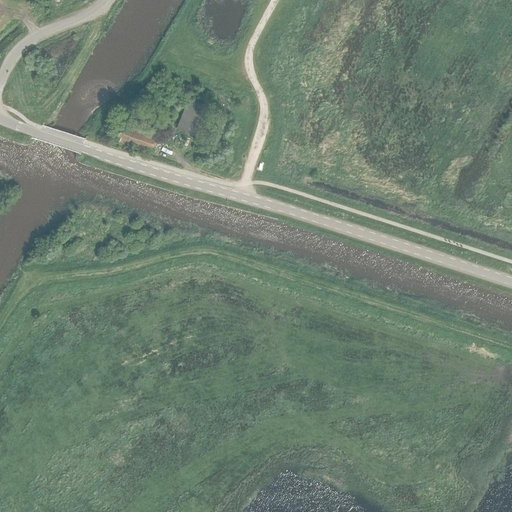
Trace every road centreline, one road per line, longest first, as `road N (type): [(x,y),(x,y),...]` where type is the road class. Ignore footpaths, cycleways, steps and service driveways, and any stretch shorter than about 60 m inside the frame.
road 1 (tertiary): [(511,282),(0,119)]
road 2 (unclassified): [(0,81),(28,39),(104,0)]
